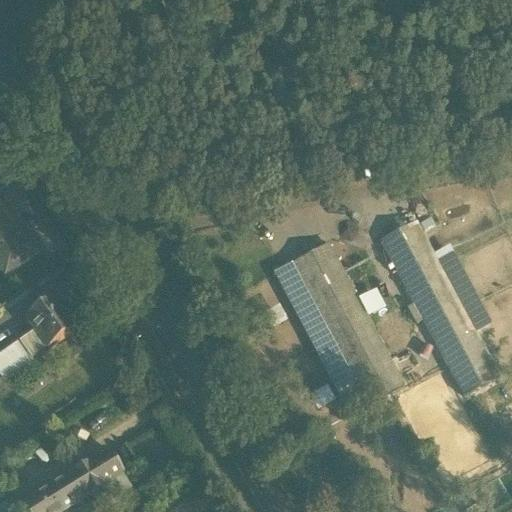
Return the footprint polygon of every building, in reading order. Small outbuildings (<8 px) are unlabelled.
[(0,266),(7,276),(29,261),(25,254),(34,247),(15,221),(10,225),(3,229),(0,224),(0,219),(4,217),(0,211),(0,266)] [(10,225),(4,217),(0,219),(0,224),(3,229),(10,225)] [(423,324),(464,400),(499,381),(474,334),(440,270),(416,226),(381,245),(414,307),(408,311),(417,327),(423,324)] [(25,254),(29,261),(39,254),(34,247),(25,254)] [(293,267),(368,408),(403,389),(328,248),(293,267)] [(455,262),(440,270),(474,334),(489,326),(455,262)] [(354,415),(368,408),(293,267),(275,277),(350,417),(354,415)] [(35,333),(48,351),(74,333),(52,302),(26,320),(35,333)] [(35,333),(17,346),(30,364),(48,351),(35,333)] [(17,346),(7,353),(20,371),(30,364),(17,346)] [(7,353),(0,358),(0,362),(11,378),(20,371),(7,353)] [(0,380),(2,384),(11,378),(0,362),(0,380)] [(445,469),(473,452),(463,435),(435,452),(445,469)] [(20,511),(68,511),(90,499),(123,477),(109,454),(19,510),(20,511)] [(131,491),(123,477),(90,499),(94,506),(104,499),(105,498),(109,505),(131,491)]
